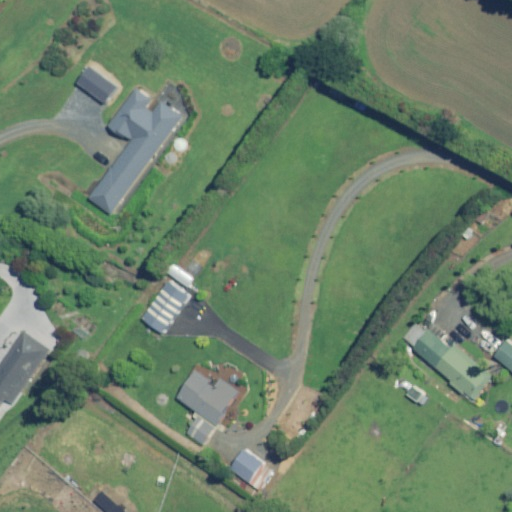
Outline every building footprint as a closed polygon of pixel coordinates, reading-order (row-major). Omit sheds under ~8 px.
[(115,88),(88,68),(76,85),(102,104),(115,88)] [(88,198),(109,214),(182,115),(162,101),(152,113),(143,107),(149,99),(135,89),(110,124),(132,140),(88,198)] [(193,278),(178,267),(173,273),(189,285),(193,278)] [(189,298),(167,282),(140,319),(162,334),(189,298)] [(428,322),(409,345),(470,396),(489,373),(428,322)] [(0,405),(4,399),(11,403),(47,347),(24,332),(0,368),(0,405)] [(511,343),(503,337),(491,352),(511,368),(511,343)] [(188,366),(170,392),(195,409),(210,420),(235,386),(215,372),(208,381),(188,366)] [(431,399),(416,388),(410,396),(425,406),(431,399)] [(210,420),(195,409),(181,428),(197,439),(211,421),(210,420)] [(260,460),(238,444),(224,463),(246,479),(260,460)]
